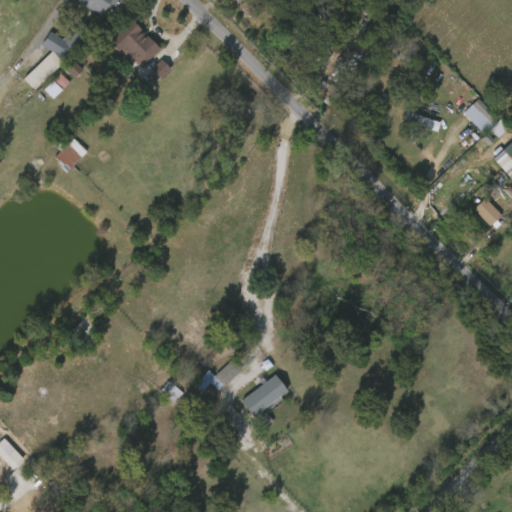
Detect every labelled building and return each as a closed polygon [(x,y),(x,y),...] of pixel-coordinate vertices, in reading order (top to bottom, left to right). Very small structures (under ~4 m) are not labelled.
[(126,0),(118,14),(106,6),(100,15),(77,1),(77,0),(126,0)] [(87,28),(68,56),(48,72),(36,60),(47,50),(44,47),(50,41),(51,41),(54,36),(59,39),(73,18),(87,28)] [(141,30),(160,48),(140,67),(135,61),(131,65),(122,56),(124,54),(120,50),(118,52),(107,41),(131,19),(141,30)] [(304,48),(312,57),(315,54),(320,59),(316,63),(321,68),(310,78),(292,60),(304,48)] [(60,81),(70,73),(61,63),(52,72),(60,81)] [(158,73),(148,63),(138,72),(147,82),(158,73)] [(323,79),(329,85),(330,84),(332,85),(336,81),(343,89),(328,106),(312,90),(323,79)] [(498,118),(483,134),(463,113),(478,98),(498,118)] [(449,116),(468,136),(484,122),(465,101),(449,116)] [(437,131),(404,120),(407,111),(440,122),(437,131)] [(390,125),(424,135),(427,125),(393,115),(390,125)] [(510,127),(499,138),(494,132),(473,152),(469,148),(501,118),(510,127)] [(495,131),(487,122),(476,131),(484,140),(495,131)] [(86,151),(65,172),(56,163),(59,161),(54,156),(58,152),(53,146),(57,143),(55,141),(65,131),(86,151)] [(479,160),(492,178),(511,162),(511,161),(500,145),(479,160)] [(511,196),(511,178),(505,171),(495,181),(511,197),(511,196)] [(499,224),(495,228),(492,225),(490,226),(473,209),(485,198),(502,215),(496,221),(499,224)] [(475,230),(487,220),(472,201),(459,212),(475,230)] [(189,394),(196,386),(206,395),(227,372),(217,363),(202,379),(195,373),(182,387),(189,394)] [(240,420),(274,394),(261,378),(227,404),(240,420)] [(170,396),(155,384),(147,394),(163,406),(170,396)]
